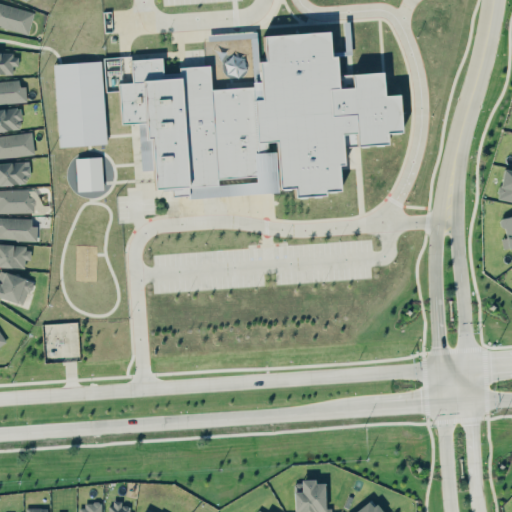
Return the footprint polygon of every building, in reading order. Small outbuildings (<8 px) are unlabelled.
[(0,26),(27,34),(33,12),(0,2),(0,26)] [(154,189),(171,188),(171,194),(189,194),(189,196),(340,192),(339,146),(386,144),(385,130),(400,130),(399,94),(382,95),(381,72),(351,73),(352,88),(334,88),(332,32),(260,34),(262,86),(210,87),(209,68),(162,69),(161,58),(130,59),(131,82),(118,83),(119,124),(138,123),(140,170),(153,170),(154,189)] [(0,74),(12,74),(12,65),(18,66),(18,53),(0,52),(0,74)] [(58,146),(106,143),(100,60),(52,63),(58,146)] [(350,87),(350,74),(337,75),(337,87),(350,87)] [(22,78),(0,80),(0,103),(24,101),(22,78)] [(0,130),(21,129),(19,107),(0,108),(0,130)] [(0,134),(0,157),(34,155),(32,132),(0,134)] [(77,191),(75,158),(101,156),(103,189),(77,191)] [(0,163),(0,184),(28,184),(27,162),(0,163)] [(511,201),(511,169),(504,167),(496,198),(511,201)] [(0,212),(34,212),(34,196),(28,196),(27,189),(0,189),(0,212)] [(511,246),(511,214),(499,217),(504,248),(511,246)] [(31,218),(0,217),(0,239),(36,240),(37,225),(31,225),(31,218)] [(0,266),(24,268),(24,259),(30,260),(30,246),(0,244),(0,266)] [(30,278),(3,273),(1,282),(0,282),(0,297),(26,303),(30,278)] [(324,483),(314,483),(314,479),(301,479),(301,491),(293,492),(293,511),(331,511),(331,508),(325,508),(324,483)] [(353,511),(380,511),(370,499),(353,511)] [(128,511),(129,505),(121,505),(121,501),(108,500),(107,511),(128,511)] [(77,511),(100,511),(100,503),(78,504),(77,511)]
